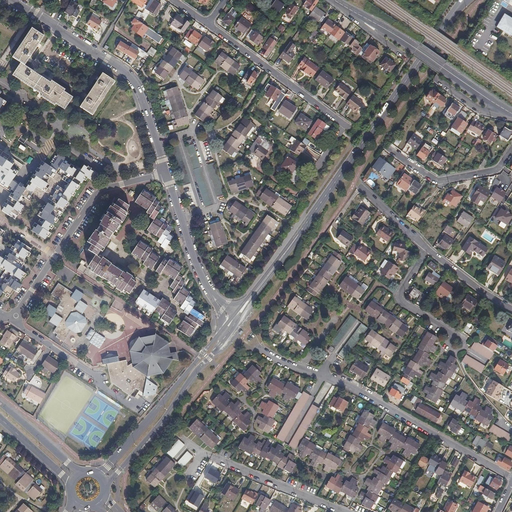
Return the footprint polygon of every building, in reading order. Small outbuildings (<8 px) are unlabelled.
[(153,0),(152,0),(150,0),(147,5),(145,8),(147,9),(155,15),(161,5),(153,0)] [(276,0),(270,9),(277,14),(283,5),(279,2),(280,0),(276,0)] [(306,0),(303,5),(311,11),(317,2),(314,0),(306,0)] [(71,1),(65,12),(69,14),(70,16),(72,16),(76,18),(80,11),(76,9),(79,4),(76,2),(76,3),(71,1)] [(105,2),(103,5),(113,11),(117,4),(115,3),(113,7),(105,2)] [(297,9),(290,4),(285,12),(288,14),(286,16),(290,19),(297,9)] [(222,21),(229,26),(235,18),(232,16),(234,13),(236,10),(232,7),(222,21)] [(325,14),(315,7),(309,16),(318,22),(319,21),(321,22),(324,17),(323,16),(325,14)] [(133,14),(132,16),(135,18),(138,20),(142,13),(139,11),(136,16),(133,14)] [(102,21),(92,15),(87,24),(97,30),(102,21)] [(172,24),(184,33),(190,23),(178,15),(172,24)] [(511,35),(511,20),(504,16),(498,27),(511,35)] [(149,28),(149,27),(138,20),(135,18),(132,23),(134,25),(131,29),(142,36),(145,33),(159,43),(163,37),(149,28)] [(251,25),(241,18),(234,27),(244,34),(251,25)] [(321,27),(330,34),(335,26),(336,25),(327,19),(321,27)] [(339,40),(344,33),(335,26),(330,34),(339,40)] [(13,57),(14,58),(33,29),(32,28),(13,57)] [(191,28),(185,36),(196,44),(202,36),(191,28)] [(21,63),(14,74),(43,93),(42,94),(42,95),(56,104),(56,103),(57,102),(65,108),(73,97),(64,91),(65,89),(52,80),(50,82),(46,79),(30,68),(25,65),(28,61),(39,44),(44,36),(33,29),(14,58),(21,63)] [(262,38),(251,30),(246,37),(257,44),(258,43),(261,44),(264,40),(261,39),(262,38)] [(308,39),(311,41),(318,32),(314,30),(308,39)] [(353,39),(344,33),(339,40),(348,46),(353,39)] [(210,40),(205,37),(198,46),(207,52),(214,43),(210,40)] [(269,52),(270,52),(277,43),(270,39),(264,48),(267,50),(263,56),(266,57),(269,52)] [(357,56),(358,55),(362,49),(357,45),(359,43),(354,40),(349,46),(353,49),(351,51),(357,56)] [(130,47),(120,41),(116,48),(126,54),(130,47)] [(289,42),(279,56),(288,63),(294,54),(290,52),(294,46),(289,42)] [(362,49),(358,55),(370,64),(379,53),(366,43),(362,49)] [(139,52),(130,47),(126,54),(135,59),(139,52)] [(147,53),(153,57),(157,51),(151,47),(147,53)] [(163,79),(182,54),(174,48),(170,52),(168,50),(165,54),(168,56),(161,65),(159,63),(156,67),(158,68),(155,73),(163,79)] [(215,61),(234,75),(240,66),(236,63),(238,61),(234,58),(232,60),(223,54),(225,52),(223,50),(215,61)] [(380,66),(389,72),(395,65),(385,58),(380,66)] [(300,70),(302,72),(309,62),(307,61),(305,63),(301,61),(298,66),(301,69),(300,70)] [(305,72),(312,77),(318,69),(309,62),(302,72),(304,73),(305,72)] [(205,81),(201,78),(202,76),(198,73),(196,75),(188,69),(189,67),(187,65),(179,76),(191,84),(194,86),(198,90),(205,81)] [(247,82),(250,84),(251,84),(254,81),(255,82),(257,79),(256,78),(258,74),(254,71),(253,72),(249,69),(243,79),(247,82)] [(316,80),(321,84),(328,75),(322,71),(316,80)] [(91,114),(113,80),(103,73),(96,82),(86,97),(80,107),(91,114)] [(43,93),(14,74),(13,75),(41,93),(42,94),(43,93)] [(328,75),(321,84),(326,88),(333,79),(328,75)] [(115,81),(113,80),(91,114),(93,115),(115,81)] [(340,83),(334,91),(339,94),(341,96),(340,97),(345,100),(351,92),(340,83)] [(281,92),(268,84),(264,90),(267,92),(266,95),(275,101),(281,92)] [(188,124),(177,87),(167,90),(168,95),(166,96),(167,101),(170,100),(173,110),(170,111),(172,115),(174,114),(177,125),(175,125),(176,128),(188,124)] [(203,121),(207,117),(209,119),(212,115),(210,113),(216,105),(218,106),(221,102),(219,101),(222,96),(214,90),(210,95),(195,115),(203,121)] [(435,102),(439,95),(432,91),(431,92),(430,92),(426,98),(434,104),(435,102)] [(285,95),(281,92),(275,101),(271,108),(275,111),(285,95)] [(56,104),(42,95),(41,96),(55,105),(56,104)] [(232,105),(235,107),(241,97),(239,95),(232,105)] [(444,98),(439,95),(435,102),(441,106),(445,101),(443,99),(444,98)] [(363,104),(352,96),(346,104),(353,110),(353,111),(354,112),(356,112),(363,104)] [(296,109),(292,106),(291,107),(284,102),(278,111),(290,119),(296,109)] [(447,111),(454,116),(459,108),(452,103),(447,110),(447,111)] [(452,119),(454,116),(447,111),(447,110),(445,109),(443,113),(452,119)] [(457,118),(463,122),(467,114),(462,110),(457,118)] [(304,117),(300,115),(295,123),(306,130),(311,121),(304,116),(304,117)] [(237,147),(243,139),(246,141),(249,137),(246,135),(253,127),(255,128),(256,126),(245,118),(238,127),(234,132),(228,141),(222,149),(231,155),(234,151),(237,153),(240,149),(237,147)] [(451,128),(454,130),(455,131),(455,129),(460,133),(466,124),(463,122),(457,118),(451,128)] [(326,124),(317,119),(308,134),(318,140),(321,135),(319,134),(326,124)] [(479,136),(485,127),(479,123),(479,124),(473,120),(467,128),(469,130),(479,136)] [(329,126),(326,124),(319,134),(321,135),(318,140),(319,141),(329,126)] [(511,134),(511,132),(504,127),(498,136),(507,141),(511,134)] [(462,141),(469,130),(467,128),(460,140),(462,141)] [(491,140),(494,142),(498,137),(494,134),(492,132),(492,133),(488,131),(483,138),(490,143),(491,140)] [(407,143),(416,149),(422,141),(413,134),(407,143)] [(310,141),(305,138),(302,143),(307,146),(310,141)] [(293,145),(290,150),(298,156),(301,152),(303,149),(304,150),(307,146),(302,143),(297,140),(293,145)] [(170,145),(183,186),(190,183),(177,143),(170,145)] [(194,170),(201,167),(193,144),(189,146),(186,147),(194,170)] [(253,154),(263,160),(269,152),(259,145),(253,154)] [(424,160),(429,153),(422,148),(417,155),(424,160)] [(30,186),(28,185),(26,189),(24,188),(22,186),(21,188),(18,185),(12,181),(13,178),(15,175),(12,173),(14,170),(18,172),(18,171),(16,169),(12,167),(14,165),(11,163),(10,162),(13,158),(9,156),(9,155),(7,154),(2,151),(0,149),(0,182),(1,183),(2,181),(5,184),(4,185),(8,187),(9,186),(11,188),(11,189),(12,190),(14,191),(12,194),(14,195),(12,198),(9,202),(7,205),(3,212),(13,218),(15,215),(17,216),(19,213),(17,212),(19,209),(21,210),(24,206),(19,203),(20,201),(22,198),(23,196),(26,198),(28,195),(30,196),(33,193),(48,203),(45,206),(43,210),(41,213),(43,214),(40,217),(39,219),(42,221),(39,226),(37,225),(35,228),(34,227),(31,231),(33,232),(37,234),(38,235),(45,239),(47,236),(46,235),(48,232),(50,228),(48,227),(50,224),(52,225),(54,222),(53,221),(55,218),(56,219),(58,215),(57,214),(59,211),(57,210),(59,206),(63,209),(64,207),(65,205),(67,202),(72,195),(70,194),(72,191),(73,192),(76,189),(75,188),(76,185),(78,186),(80,182),(81,183),(84,180),(82,179),(84,176),(88,178),(91,180),(93,177),(94,178),(97,174),(90,170),(89,171),(86,169),(87,168),(84,166),(83,165),(81,169),(79,168),(78,171),(75,169),(73,168),(72,169),(69,167),(70,166),(66,163),(65,165),(62,163),(64,160),(65,158),(58,153),(56,157),(57,158),(55,161),(53,164),(52,163),(50,167),(48,165),(44,163),(43,165),(42,166),(41,165),(39,169),(40,170),(38,173),(37,172),(34,175),(36,176),(34,179),(32,179),(30,182),(31,183),(30,186)] [(435,151),(430,159),(440,166),(445,158),(435,151)] [(286,170),(290,173),(291,174),(298,164),(288,157),(281,167),(286,170)] [(388,178),(395,169),(380,158),(373,167),(379,171),(380,169),(384,172),(382,174),(388,178)] [(224,194),(214,163),(212,163),(207,165),(217,197),(224,194)] [(213,204),(201,167),(194,170),(193,170),(205,207),(213,204)] [(240,178),(236,180),(235,180),(230,181),(230,179),(227,179),(231,192),(253,185),(250,175),(245,177),(244,174),(239,176),(240,178)] [(408,189),(414,180),(404,174),(396,184),(406,191),(408,189)] [(500,182),(496,179),(492,185),(496,188),(500,182)] [(421,185),(414,180),(408,189),(415,194),(421,185)] [(480,200),(483,201),(484,202),(490,192),(479,186),(473,196),(480,200)] [(506,193),(496,187),(496,188),(491,197),(500,202),(506,193)] [(260,197),(285,215),(291,207),(287,204),(288,201),(284,199),(283,201),(274,195),(276,192),(272,190),(270,192),(266,189),(260,197)] [(135,202),(148,210),(154,200),(155,199),(156,199),(151,196),(147,193),(143,190),(135,202)] [(455,207),(462,196),(455,192),(452,196),(448,194),(442,202),(450,207),(451,205),(455,207)] [(480,200),(473,196),(471,200),(477,204),(480,200)] [(97,255),(97,256),(102,248),(104,249),(108,243),(107,242),(109,240),(108,239),(112,233),(113,234),(115,231),(117,232),(121,226),(119,225),(121,222),(122,222),(126,217),(125,216),(127,213),(125,212),(129,206),(118,199),(115,205),(113,208),(110,206),(106,212),(107,212),(105,216),(101,221),(99,225),(100,225),(96,231),(95,230),(93,233),(89,239),(91,240),(93,241),(91,244),(92,245),(88,250),(96,255),(97,255)] [(146,212),(151,215),(157,205),(158,204),(158,203),(154,200),(148,210),(146,212)] [(237,216),(241,219),(242,219),(246,222),(245,224),(247,226),(254,215),(235,202),(229,210),(233,213),(232,216),(234,217),(236,218),(237,216)] [(149,217),(153,220),(155,218),(156,217),(162,208),(157,205),(151,215),(149,217)] [(419,209),(414,205),(407,214),(417,221),(425,211),(421,208),(420,210),(419,209)] [(511,214),(511,213),(500,207),(500,208),(497,206),(491,216),(494,218),(495,217),(507,224),(511,214)] [(361,225),(369,213),(361,207),(356,214),(355,213),(351,217),(353,218),(352,219),(361,225)] [(473,218),(463,212),(457,221),(467,227),(473,218)] [(268,215),(241,254),(250,259),(253,255),(255,257),(257,255),(258,253),(255,251),(261,243),(264,244),(267,240),(264,238),(270,230),(273,232),(276,227),(273,226),(276,222),(268,215)] [(155,236),(163,224),(159,221),(155,218),(153,220),(147,230),(155,236)] [(224,236),(222,229),(220,222),(210,225),(211,229),(208,230),(209,233),(210,235),(213,235),(214,239),(216,245),(213,246),(214,248),(223,245),(227,244),(224,236)] [(167,226),(163,224),(155,236),(160,238),(165,230),(166,228),(167,226)] [(386,229),(386,227),(382,224),(375,233),(387,241),(393,234),(388,230),(386,229)] [(21,262),(23,259),(24,259),(26,255),(25,254),(27,251),(29,252),(31,249),(28,247),(17,240),(15,239),(9,248),(0,243),(7,233),(5,232),(4,231),(0,228),(0,296),(3,292),(6,294),(7,292),(10,295),(13,290),(15,291),(17,288),(19,289),(21,285),(18,283),(22,276),(21,275),(23,272),(20,270),(22,267),(21,267),(18,265),(20,261),(21,262)] [(165,230),(160,238),(158,242),(162,245),(169,234),(169,233),(170,232),(165,230)] [(344,244),(346,247),(353,238),(342,230),(337,238),(341,241),(344,244)] [(169,234),(162,245),(161,246),(165,249),(173,237),(169,234)] [(439,245),(447,251),(453,240),(445,235),(439,245)] [(470,238),(462,249),(469,254),(473,249),(482,256),(487,249),(470,238)] [(399,253),(397,261),(403,263),(404,258),(408,259),(410,253),(406,251),(404,247),(405,244),(396,241),(395,244),(394,244),(392,250),(399,253)] [(140,259),(148,247),(144,244),(139,242),(132,254),(140,259)] [(354,243),(348,252),(352,255),(353,254),(363,261),(370,252),(366,249),(366,250),(362,248),(359,246),(358,247),(354,243)] [(152,250),(148,247),(140,259),(144,262),(150,252),(151,251),(152,250)] [(342,256),(335,251),(332,256),(339,260),(342,256)] [(150,252),(144,262),(143,264),(147,267),(151,270),(159,258),(155,255),(150,252)] [(122,272),(114,266),(111,264),(108,262),(109,261),(102,257),(101,259),(99,257),(98,256),(97,256),(97,255),(96,255),(91,262),(89,265),(88,266),(89,266),(91,268),(94,270),(93,272),(99,276),(99,275),(102,277),(117,287),(116,288),(122,292),(123,290),(126,292),(126,291),(129,293),(136,283),(133,281),(133,280),(131,279),(132,276),(126,272),(125,274),(124,273),(122,272)] [(229,270),(234,274),(238,276),(236,279),(238,280),(246,269),(240,265),(234,260),(227,256),(221,264),(225,268),(224,270),(226,271),(228,273),(229,270)] [(339,260),(332,256),(329,260),(327,258),(325,260),(336,268),(341,262),(339,260)] [(494,272),(493,273),(498,276),(506,263),(494,256),(487,268),(494,272)] [(169,260),(182,268),(183,267),(170,259),(169,260)] [(161,272),(168,262),(164,260),(156,271),(160,274),(161,272)] [(168,261),(168,262),(161,272),(174,280),(178,275),(178,274),(182,268),(169,260),(168,261)] [(336,268),(325,260),(323,262),(326,264),(323,268),(332,275),(336,268)] [(393,271),(395,273),(398,268),(388,261),(383,268),(380,273),(388,278),(391,274),(393,271)] [(427,266),(433,271),(437,266),(430,262),(427,266)] [(87,268),(81,264),(79,267),(77,269),(83,273),(84,272),(87,268)] [(115,264),(114,266),(122,272),(124,270),(115,264)] [(332,275),(323,268),(320,273),(317,271),(316,273),(327,281),(332,275)] [(138,278),(143,281),(146,276),(141,273),(138,278)] [(327,281),(316,273),(315,275),(317,277),(314,281),(323,287),(327,281)] [(434,285),(438,278),(429,273),(425,279),(434,285)] [(345,290),(352,281),(347,278),(349,276),(347,274),(339,286),(342,287),(345,290)] [(178,275),(174,280),(170,287),(174,290),(180,280),(181,279),(182,278),(178,275)] [(180,280),(174,290),(172,292),(177,295),(182,287),(182,286),(185,283),(180,280)] [(323,287),(314,281),(311,285),(308,283),(306,285),(318,293),(323,287)] [(356,284),(352,281),(345,290),(350,293),(352,295),(360,284),(358,282),(356,284)] [(448,294),(452,288),(443,282),(436,293),(444,299),(448,294)] [(49,321),(57,327),(53,332),(57,335),(56,337),(63,342),(71,331),(75,333),(81,332),(86,323),(85,318),(81,315),(88,306),(80,300),(84,294),(76,289),(73,293),(58,283),(51,295),(61,302),(59,305),(63,308),(61,312),(57,310),(49,305),(44,312),(52,318),(49,321)] [(362,285),(360,284),(352,295),(354,296),(358,299),(364,291),(360,288),(362,285)] [(182,287),(177,295),(174,299),(182,305),(188,296),(189,294),(190,293),(186,290),(182,287)] [(419,294),(420,292),(414,288),(413,289),(409,295),(415,299),(419,294)] [(154,310),(160,301),(143,290),(135,302),(140,305),(144,307),(148,310),(152,313),(154,311),(154,310)] [(288,305),(294,310),(300,301),(302,299),(298,296),(296,294),(288,305)] [(461,304),(470,310),(476,301),(467,295),(461,304)] [(188,296),(182,305),(180,307),(184,310),(191,300),(192,299),(188,296)] [(159,313),(163,315),(169,306),(171,304),(167,301),(162,298),(160,301),(154,310),(159,313)] [(191,300),(184,310),(183,312),(188,315),(189,313),(192,309),(196,303),(191,300)] [(294,310),(300,315),(308,304),(306,302),(304,305),(300,301),(294,310)] [(371,314),(379,304),(377,302),(375,305),(371,302),(365,310),(371,314)] [(308,304),(300,315),(307,319),(313,311),(308,308),(310,305),(308,304)] [(381,305),(379,304),(371,314),(377,319),(383,310),(379,308),(381,305)] [(169,306),(163,315),(162,317),(161,318),(165,321),(169,324),(177,312),(173,309),(169,306)] [(192,309),(189,313),(191,314),(201,320),(203,316),(192,309)] [(388,314),(383,310),(377,319),(384,324),(392,313),(389,311),(388,314)] [(394,314),(392,313),(384,324),(390,328),(396,319),(392,317),(394,314)] [(201,320),(191,314),(188,318),(198,325),(199,325),(200,326),(203,322),(202,321),(201,320)] [(331,353),(356,319),(350,315),(328,344),(331,345),(328,350),(331,353)] [(282,332),(289,321),(283,316),(277,325),(282,328),(280,331),(282,332)] [(198,325),(188,318),(186,317),(183,321),(195,329),(198,325)] [(400,323),(396,319),(390,328),(396,333),(404,322),(402,320),(400,323)] [(195,329),(183,321),(180,325),(177,329),(189,337),(192,333),(195,329)] [(296,326),(289,321),(282,332),(283,333),(285,331),(290,334),(296,326)] [(406,323),(404,322),(396,333),(402,337),(409,329),(404,326),(406,323)] [(343,361),(367,328),(361,324),(338,355),(340,356),(339,358),(343,361)] [(302,330),(296,326),(290,334),(294,337),(292,339),(294,341),(302,330)] [(9,349),(18,337),(9,330),(1,342),(9,349)] [(308,335),(302,330),(294,341),(296,342),(298,340),(302,343),(307,337),(308,335)] [(369,346),(378,335),(371,330),(369,332),(367,331),(363,337),(369,342),(366,346),(368,347),(369,346)] [(89,342),(99,348),(106,337),(95,331),(89,342)] [(436,338),(436,337),(436,335),(428,331),(422,342),(435,350),(437,347),(432,344),(436,338)] [(135,388),(139,390),(143,393),(143,396),(149,395),(156,394),(156,387),(149,381),(150,376),(163,374),(163,373),(162,372),(171,359),(173,360),(178,361),(176,352),(170,354),(169,354),(167,345),(168,344),(169,343),(155,333),(155,335),(154,337),(141,340),(140,338),(139,337),(129,351),(132,363),(127,366),(126,360),(119,362),(119,361),(117,362),(116,357),(102,360),(103,365),(107,364),(111,382),(122,390),(130,395),(135,388)] [(384,340),(378,335),(369,346),(371,347),(373,345),(378,348),(384,340)] [(487,339),(483,346),(493,352),(497,346),(487,339)] [(390,344),(384,340),(378,348),(382,351),(380,354),(382,355),(390,344)] [(475,341),(471,347),(490,360),(494,353),(493,352),(483,346),(475,341)] [(32,348),(23,342),(17,351),(29,360),(33,354),(30,352),(32,348)] [(435,350),(422,342),(418,348),(420,349),(427,354),(429,350),(434,353),(435,350)] [(396,349),(390,344),(382,355),(381,356),(383,358),(386,354),(390,357),(396,349)] [(416,355),(429,363),(431,361),(427,358),(428,355),(427,354),(420,349),(416,355)] [(412,362),(420,366),(421,367),(424,364),(428,366),(429,363),(416,355),(412,362)] [(465,355),(461,362),(481,374),(484,369),(485,367),(465,355)] [(456,365),(458,361),(458,360),(451,356),(446,364),(441,361),(440,364),(453,372),(457,366),(456,365)] [(49,357),(43,366),(55,375),(61,366),(49,357)] [(162,372),(163,373),(173,360),(171,359),(162,372)] [(508,365),(500,360),(495,369),(503,374),(508,365)] [(363,377),(368,368),(356,361),(351,369),(359,374),(358,374),(363,377)] [(407,367),(421,375),(423,372),(418,369),(420,366),(412,362),(411,361),(407,367)] [(450,378),(453,372),(440,364),(438,367),(442,370),(441,373),(448,378),(450,378)] [(248,371),(260,381),(262,379),(258,375),(261,372),(253,365),(248,371)] [(403,377),(409,380),(411,377),(412,378),(415,375),(419,378),(421,375),(407,367),(402,376),(403,377)] [(14,371),(15,370),(12,368),(10,371),(7,369),(3,375),(5,377),(14,384),(20,375),(16,372),(14,371)] [(385,385),(390,377),(376,369),(370,378),(377,382),(377,381),(385,385)] [(258,384),(260,381),(248,371),(243,376),(248,380),(251,383),(254,380),(258,384)] [(444,384),(448,378),(441,373),(439,372),(437,376),(432,373),(431,375),(444,384)] [(246,383),(248,380),(243,376),(241,374),(235,379),(247,390),(250,387),(246,383)] [(444,384),(431,375),(429,379),(434,381),(432,385),(433,386),(441,390),(444,384)] [(408,382),(409,380),(403,377),(401,380),(407,384),(405,386),(409,389),(412,384),(408,382)] [(269,394),(271,395),(279,382),(273,378),(268,387),(271,389),(269,394)] [(245,392),(247,390),(235,379),(231,384),(238,391),(241,388),(245,392)] [(488,389),(485,394),(497,401),(500,395),(498,394),(503,387),(502,386),(493,381),(491,385),(490,385),(487,389),(488,389)] [(280,394),(282,391),(286,386),(279,382),(271,395),(274,397),(277,393),(280,394)] [(283,398),(286,400),(294,386),(287,382),(286,386),(282,391),(285,393),(283,398)] [(294,386),(286,400),(288,401),(291,397),(295,399),(300,390),(294,386)] [(442,391),(441,390),(433,386),(431,389),(427,386),(425,389),(438,397),(442,391)] [(40,404),(46,396),(33,387),(31,389),(27,387),(24,392),(28,395),(27,396),(40,404)] [(134,397),(139,390),(135,388),(130,395),(134,397)] [(398,394),(398,392),(392,389),(389,394),(398,400),(401,396),(401,395),(398,394)] [(435,403),(438,397),(425,389),(423,392),(428,394),(426,398),(435,403)] [(304,391),(276,438),(283,442),(310,395),(304,391)] [(212,401),(217,406),(228,395),(226,393),(222,397),(219,394),(212,401)] [(456,408),(464,394),(462,393),(459,397),(455,395),(450,404),(456,408)] [(467,396),(464,394),(456,408),(463,411),(464,410),(468,402),(465,400),(467,396)] [(223,411),(224,410),(230,404),(227,401),(230,397),(228,395),(217,406),(223,411)] [(330,405),(343,412),(348,403),(338,397),(337,400),(334,398),(330,405)] [(420,403),(422,400),(418,398),(417,400),(415,404),(413,407),(417,408),(416,411),(435,422),(440,414),(420,403)] [(469,401),(468,402),(464,410),(470,413),(478,400),(475,398),(472,403),(469,401)] [(481,401),(478,400),(470,413),(476,417),(480,410),(481,408),(478,406),(481,401)] [(224,410),(229,415),(240,403),(238,401),(234,405),(231,402),(230,404),(224,410)] [(263,401),(261,404),(275,412),(279,406),(270,401),(268,404),(263,401)] [(229,415),(234,419),(240,413),(241,412),(239,409),(242,405),(240,403),(229,415)] [(262,413),(266,415),(271,418),(275,412),(261,404),(260,407),(264,410),(262,413)] [(295,449),(319,408),(316,406),(313,405),(289,445),(295,449)] [(484,412),(480,410),(476,417),(475,419),(481,422),(489,409),(487,407),(484,412)] [(492,410),(489,409),(481,422),(488,426),(493,417),(489,415),(492,410)] [(362,417),(375,424),(377,421),(372,419),(374,415),(365,410),(362,417)] [(233,420),(239,425),(249,414),(247,412),(243,416),(240,413),(234,419),(233,420)] [(249,414),(239,425),(244,430),(251,423),(248,420),(252,416),(249,414)] [(259,416),(258,418),(271,426),(274,420),(271,418),(266,415),(264,419),(259,416)] [(374,427),(375,424),(362,417),(358,423),(360,424),(367,427),(369,424),(374,427)] [(271,426),(258,418),(256,421),(260,424),(258,428),(267,433),(267,432),(271,426)] [(458,422),(451,418),(446,425),(452,428),(454,429),(457,424),(458,422)] [(194,431),(195,432),(204,423),(203,421),(200,423),(197,419),(190,427),(194,431)] [(197,434),(201,437),(208,430),(204,427),(206,424),(204,423),(195,432),(197,434)] [(378,439),(382,440),(389,427),(383,423),(378,432),(381,434),(378,439)] [(214,431),(206,424),(204,427),(212,434),(214,431)] [(369,429),(367,427),(360,424),(356,430),(370,438),(372,435),(367,432),(369,429)] [(454,429),(452,428),(451,431),(457,435),(458,433),(461,435),(464,430),(461,428),(461,427),(457,424),(454,429)] [(491,433),(508,442),(511,435),(493,424),(489,431),(491,433)] [(387,437),(390,439),(395,432),(395,430),(389,427),(382,440),(384,442),(387,437)] [(205,441),(207,443),(216,433),(214,431),(212,434),(208,430),(201,437),(205,441)] [(369,440),(370,438),(356,430),(353,436),(360,440),(362,441),(364,438),(369,440)] [(390,448),(393,449),(401,436),(395,432),(390,439),(389,441),(393,443),(390,448)] [(216,433),(207,443),(209,444),(213,448),(220,440),(216,437),(218,435),(216,433)] [(251,454),(253,451),(256,445),(253,443),(256,438),(250,435),(248,439),(244,437),(239,446),(251,454)] [(358,444),(360,440),(353,436),(351,435),(348,441),(361,449),(363,446),(358,444)] [(477,446),(481,439),(481,437),(478,435),(477,436),(476,436),(472,443),(477,446)] [(402,448),(403,446),(407,439),(401,436),(393,449),(396,451),(398,446),(402,448)] [(403,453),(406,455),(414,441),(408,438),(407,439),(403,446),(406,448),(403,453)] [(299,455),(302,456),(310,443),(303,439),(298,448),(302,450),(299,455)] [(482,449),(484,445),(486,442),(482,440),(481,439),(477,446),(482,449)] [(173,459),(175,456),(177,454),(179,452),(181,450),(183,447),(185,445),(179,440),(177,442),(175,444),(173,446),(171,449),(169,451),(167,453),(173,459)] [(253,451),(259,454),(267,441),(264,440),(262,444),(258,442),(256,445),(253,451)] [(265,458),(266,456),(271,448),(268,446),(270,442),(267,440),(267,441),(259,454),(265,458)] [(486,442),(484,445),(491,450),(494,444),(487,440),(486,442)] [(360,452),(361,449),(348,441),(344,448),(353,453),(355,449),(360,452)] [(414,441),(406,455),(409,456),(412,452),(415,454),(420,445),(414,441)] [(307,453),(311,455),(316,446),(310,443),(302,456),(305,458),(307,453)] [(266,456),(273,460),(281,447),(278,445),(275,449),(271,447),(271,448),(266,456)] [(311,463),(314,465),(321,451),(323,448),(316,445),(316,446),(311,455),(310,457),(313,458),(311,463)] [(511,447),(507,445),(503,452),(511,457),(511,447)] [(273,460),(279,463),(283,456),(284,455),(280,453),(283,448),(281,447),(273,460)] [(322,464),(323,462),(327,454),(321,451),(314,465),(317,467),(319,462),(322,464)] [(185,466),(187,464),(189,461),(191,459),(193,457),(188,452),(186,454),(184,456),(181,458),(179,461),(178,463),(183,468),(185,466)] [(324,469),(327,470),(334,457),(328,453),(327,454),(323,462),(327,464),(324,469)] [(278,465),(284,469),(292,455),(289,454),(287,458),(283,456),(279,463),(278,465)] [(442,460),(443,459),(433,454),(430,459),(428,462),(431,464),(438,468),(442,460)] [(18,485),(30,496),(31,497),(35,500),(43,491),(32,481),(33,480),(5,455),(0,461),(0,463),(2,466),(1,467),(14,479),(13,480),(18,485)] [(292,455),(284,469),(290,472),(296,463),(292,461),(295,457),(292,455)] [(387,456),(386,459),(399,467),(403,461),(394,455),(392,459),(387,456)] [(418,465),(425,469),(428,462),(430,459),(423,456),(418,465)] [(171,469),(175,465),(167,457),(164,461),(161,459),(160,461),(158,462),(160,465),(157,469),(154,472),(151,470),(149,472),(148,474),(150,476),(146,480),(155,488),(158,483),(160,482),(162,480),(165,476),(169,472),(170,470),(171,469)] [(334,457),(327,470),(330,472),(332,467),(336,469),(337,467),(341,460),(334,457)] [(456,467),(460,460),(456,458),(452,465),(456,467)] [(497,463),(509,470),(511,463),(504,458),(503,459),(500,458),(497,463)] [(389,464),(387,468),(393,471),(396,473),(399,467),(386,459),(384,462),(389,464)] [(447,463),(442,460),(438,468),(435,473),(435,474),(440,477),(443,473),(447,463)] [(438,468),(431,464),(429,469),(435,473),(438,468)] [(378,467),(377,470),(389,477),(393,471),(387,468),(384,466),(382,469),(378,467)] [(221,474),(211,467),(205,478),(215,484),(221,474)] [(379,475),(377,478),(384,483),(386,484),(389,477),(377,470),(376,469),(374,472),(379,475)] [(471,487),(476,478),(470,475),(470,473),(465,471),(459,481),(471,487)] [(451,477),(443,473),(440,477),(437,483),(442,485),(446,487),(451,477)] [(333,489),(341,476),(338,474),(335,479),(331,477),(326,485),(333,489)] [(497,489),(502,481),(497,479),(498,477),(496,475),(494,478),(490,485),(497,489)] [(343,478),(341,476),(333,489),(339,493),(341,489),(344,484),(341,482),(343,478)] [(490,485),(494,478),(489,476),(486,482),(490,485)] [(368,478),(367,481),(381,488),(384,483),(377,478),(375,477),(373,481),(368,478)] [(346,481),(344,484),(341,489),(347,493),(355,480),(352,478),(349,483),(346,481)] [(358,481),(355,480),(347,493),(353,497),(359,488),(355,486),(358,481)] [(368,490),(369,491),(377,495),(381,488),(367,481),(365,484),(370,486),(368,490)] [(222,493),(225,495),(230,486),(227,484),(222,493)] [(486,488),(481,485),(479,490),(484,493),(483,494),(492,499),(495,493),(494,493),(488,489),(486,488)] [(230,486),(225,495),(234,500),(239,490),(235,488),(230,486)] [(254,493),(246,489),(241,498),(253,504),(258,494),(255,492),(254,493)] [(205,497),(195,491),(188,502),(198,507),(205,497)] [(363,492),(361,494),(375,502),(378,496),(377,495),(369,491),(367,494),(363,492)] [(375,502),(361,494),(359,497),(364,500),(362,503),(371,508),(375,502)] [(167,502),(159,495),(150,505),(156,511),(157,511),(158,511),(177,511),(178,511),(170,503),(168,504),(166,502),(167,502)] [(259,511),(264,511),(270,500),(261,495),(254,509),(259,511)] [(395,510),(399,511),(400,511),(405,503),(406,502),(396,496),(389,507),(395,511),(395,510)] [(443,511),(453,511),(455,508),(456,509),(458,505),(449,500),(443,511)] [(205,501),(201,508),(199,511),(208,511),(206,511),(210,504),(205,501)] [(270,510),(273,511),(287,511),(289,509),(275,501),(270,510)] [(486,511),(489,508),(479,502),(473,511),(486,511)] [(413,511),(415,509),(405,503),(400,511),(413,511)]
